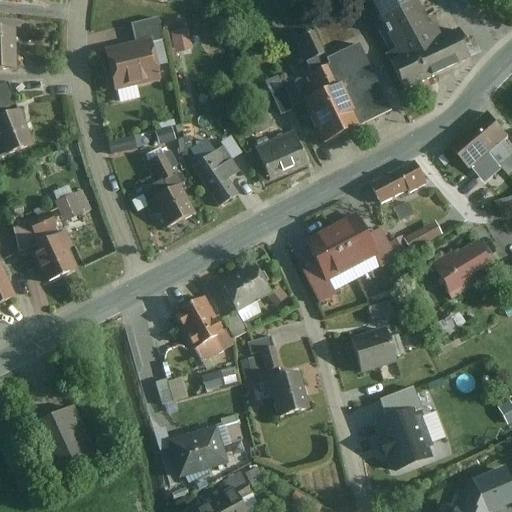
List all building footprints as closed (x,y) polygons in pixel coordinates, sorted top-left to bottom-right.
[(420,0),(368,0),(401,59),(443,40),(420,0)] [(177,34),(182,53),(197,49),(192,30),(177,34)] [(316,30),(301,37),(311,61),(326,55),(316,30)] [(461,32),(443,40),(401,59),(392,63),(406,94),(475,64),(461,32)] [(16,33),(0,34),(0,74),(18,74),(16,33)] [(153,40),(106,50),(116,92),(162,81),(153,40)] [(330,68),(328,70),(337,89),(341,87),(361,129),(392,115),(360,48),(328,63),(330,68)] [(328,70),(305,81),(314,100),(337,89),(328,70)] [(282,78),(268,84),(283,117),(297,111),(282,78)] [(314,100),(305,104),(325,146),(361,129),(341,87),(337,89),(314,100)] [(21,114),(0,122),(0,143),(7,160),(35,148),(21,114)] [(511,141),(489,116),(453,147),(474,172),(511,141)] [(163,129),(165,143),(180,141),(178,127),(163,129)] [(295,135),(258,150),(272,183),(309,168),(295,135)] [(224,152),(195,171),(220,211),(241,197),(231,181),(239,176),(224,152)] [(416,166),(372,188),(383,211),(410,197),(411,200),(429,191),(416,166)] [(185,189),(147,207),(153,219),(162,215),(170,230),(198,217),(185,189)] [(80,194),(60,200),(66,222),(87,216),(80,194)] [(357,214),(333,227),(354,269),(379,256),(369,237),(357,214)] [(415,250),(447,237),(442,222),(410,235),(415,250)] [(333,227),(305,241),(318,266),(327,283),(354,269),(333,227)] [(382,231),(369,237),(379,256),(385,269),(398,262),(382,231)] [(408,236),(398,241),(406,257),(416,252),(408,236)] [(65,237),(33,251),(48,286),(80,272),(65,237)] [(455,255),(434,267),(454,303),(476,291),(473,286),(498,272),(482,244),(457,258),(455,255)] [(258,266),(222,285),(238,313),(274,294),(258,266)] [(327,283),(318,266),(303,273),(320,305),(334,298),(327,283)] [(3,269),(0,270),(0,309),(18,301),(3,269)] [(227,336),(208,298),(178,313),(196,349),(208,372),(229,362),(218,340),(227,336)] [(378,322),(399,316),(394,301),(374,307),(378,322)] [(389,333),(352,343),(361,374),(398,364),(389,333)] [(303,377),(269,384),(277,420),(311,413),(303,377)] [(498,432),(511,424),(511,401),(488,415),(498,432)] [(96,460),(71,408),(21,432),(47,484),(96,460)] [(432,425),(399,439),(411,467),(444,453),(432,425)] [(220,428),(169,442),(180,479),(230,466),(220,428)] [(511,478),(506,466),(468,482),(491,511),(494,511),(511,504),(511,478)] [(244,511),(234,491),(195,510),(195,511),(244,511)] [(483,511),(458,502),(453,511),(483,511)]
